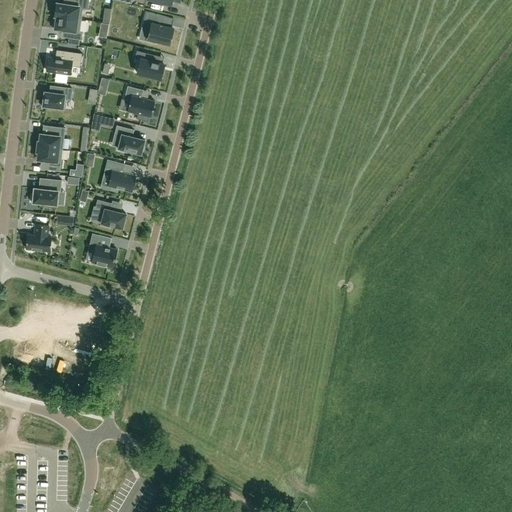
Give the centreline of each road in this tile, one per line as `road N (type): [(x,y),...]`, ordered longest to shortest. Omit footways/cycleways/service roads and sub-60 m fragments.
road 1 (residential): [(137,303),(213,0)]
road 2 (residential): [(33,0),(0,262)]
road 3 (residential): [(137,303),(0,267)]
road 4 (residential): [(105,429),(137,303)]
